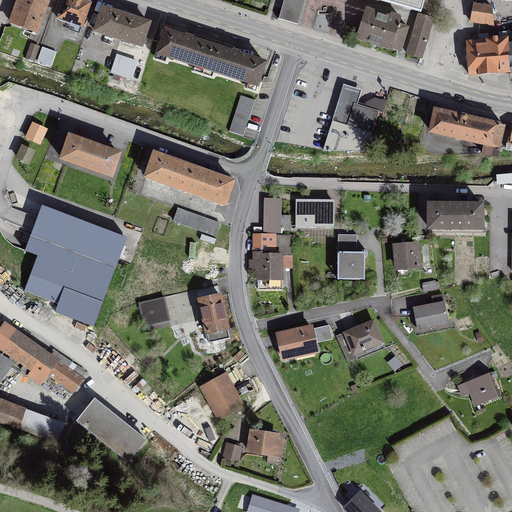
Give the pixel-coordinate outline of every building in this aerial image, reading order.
[(19,0),(11,22),(36,32),(47,0),(19,0)] [(79,30),(81,29),(89,4),(81,1),(81,0),(65,0),(58,19),(67,22),(66,25),(79,30)] [(304,0),(284,0),(279,18),(297,23),(304,0)] [(378,0),(420,12),(424,0),(378,0)] [(470,21),(494,24),(491,6),(474,4),(470,21)] [(149,23),(103,8),(95,31),(142,46),(149,23)] [(408,27),(398,24),(400,18),(400,17),(392,14),(391,15),(390,18),(366,11),(357,37),(400,51),(408,27)] [(421,58),(432,19),(418,15),(407,54),(421,58)] [(185,37),(165,31),(157,54),(205,69),(213,46),(193,40),(193,38),(186,35),(185,37)] [(504,72),(510,72),(507,33),(499,34),(499,40),(470,42),(467,52),(469,75),(494,73),(494,72),(504,72)] [(39,46),(31,44),(26,58),(34,61),(39,46)] [(232,52),(213,46),(205,69),(258,86),(265,63),(240,55),(240,53),(233,51),(232,52)] [(37,61),(51,66),(56,52),(42,47),(37,61)] [(243,136),(255,100),(241,95),(229,131),(243,136)] [(333,121),(323,150),(366,151),(379,112),(340,100),(336,110),(339,110),(335,121),(333,121)] [(462,114),(460,115),(435,110),(430,132),(484,144),(482,154),(497,157),(504,127),(467,117),(466,115),(462,114)] [(33,124),(27,138),(39,143),(46,130),(33,124)] [(90,144),(70,137),(62,159),(111,176),(119,154),(90,143),(90,144)] [(17,158),(28,163),(33,152),(23,146),(17,158)] [(233,181),(154,154),(146,177),(225,204),(233,181)] [(265,198),(264,232),(280,233),(281,199),(265,198)] [(306,226),(333,226),(333,201),(316,201),(316,203),(297,203),(297,226),(298,226),(297,228),(306,228),(306,226)] [(451,205),(429,204),(429,228),(439,228),(439,225),(445,225),(445,228),(465,228),(465,226),(471,226),(471,228),(482,228),(482,205),(460,205),(460,203),(451,203),(451,205)] [(178,209),(174,221),(215,236),(220,223),(178,209)] [(28,243),(26,250),(38,256),(25,291),(59,304),(56,312),(93,326),(121,253),(107,248),(102,261),(32,234),(31,235),(24,232),(21,240),(28,243)] [(258,269),(258,290),(282,289),(281,256),(292,255),(291,235),(254,235),(254,261),(251,261),(251,269),(258,269)] [(368,254),(367,251),(364,249),(360,252),(353,252),(353,235),(338,235),(337,279),(360,280),(365,275),(365,258),(368,254)] [(418,266),(416,245),(396,246),(397,268),(418,266)] [(424,292),(439,289),(439,282),(423,285),(424,292)] [(413,308),(417,327),(430,324),(430,327),(448,324),(442,294),(432,297),(433,305),(427,306),(427,305),(413,308)] [(230,338),(220,295),(199,300),(209,343),(230,338)] [(169,321),(164,297),(139,303),(144,326),(169,321)] [(382,342),(373,321),(338,336),(348,360),(356,357),(354,353),(382,342)] [(21,362),(18,367),(64,399),(67,398),(84,374),(75,368),(72,372),(5,324),(0,330),(0,347),(4,350),(21,362)] [(311,327),(278,334),(283,358),(316,351),(311,327)] [(21,362),(4,350),(0,354),(0,421),(46,438),(43,446),(54,450),(64,424),(0,400),(0,375),(10,361),(18,367),(21,362)] [(243,406),(225,373),(201,386),(219,420),(243,406)] [(470,393),(475,405),(500,395),(491,373),(459,386),(463,396),(470,393)] [(76,421),(127,462),(128,461),(126,460),(144,437),(95,398),(76,421)] [(252,431),(249,451),(279,456),(281,441),(275,440),(276,435),(252,431)] [(223,458),(238,462),(241,447),(227,444),(223,458)] [(392,511),(374,491),(351,511),(392,511)]
